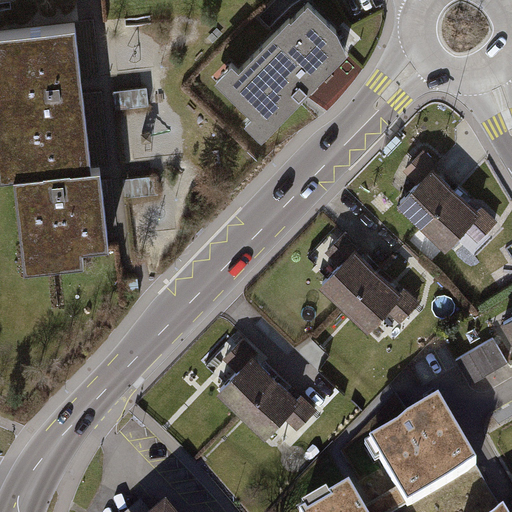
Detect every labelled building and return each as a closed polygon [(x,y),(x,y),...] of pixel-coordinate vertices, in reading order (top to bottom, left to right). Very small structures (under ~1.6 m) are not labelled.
[(342,29),(313,0),(245,68),(238,62),(221,79),(257,114),(251,121),(268,138),(352,52),(342,29)] [(77,95),(71,27),(0,33),(0,151),(2,176),(19,174),(85,168),(77,95)] [(457,192),(418,158),(399,179),(413,191),(396,210),(421,233),(457,192)] [(85,168),(19,174),(29,271),(89,265),(87,247),(115,244),(111,201),(107,165),(85,168)] [(457,192),(421,233),(449,258),(460,246),(475,259),(500,231),(457,192)] [(377,275),(354,254),(320,291),(344,312),(377,275)] [(377,275),(344,312),(370,336),(387,318),(401,330),(422,307),(407,293),(402,298),(377,275)] [(511,312),(500,319),(511,339),(511,312)] [(446,338),(457,359),(473,350),(461,329),(446,338)] [(473,350),(457,359),(471,383),(508,362),(495,338),(473,350)] [(259,353),(246,341),(208,381),(219,390),(214,395),(240,420),(276,382),(253,360),(259,353)] [(299,404),(276,382),(240,420),(265,442),(283,424),(298,438),(319,415),(303,400),(299,404)] [(477,472),(439,407),(371,446),(397,492),(406,508),(408,511),(477,472)] [(363,511),(362,511),(349,488),(307,511),(363,511)] [(397,492),(362,511),(363,511),(399,511),(406,508),(397,492)] [(163,511),(154,501),(145,509),(141,504),(131,511),(168,511),(166,510),(163,511)]
